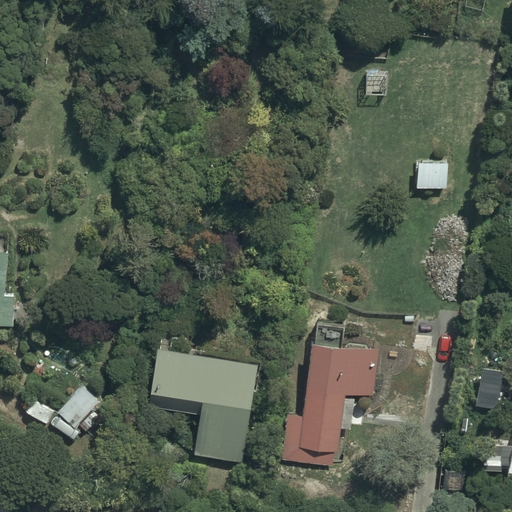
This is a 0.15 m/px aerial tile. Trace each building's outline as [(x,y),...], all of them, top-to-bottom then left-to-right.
[(449,155),(420,154),(419,157),(417,157),(416,165),(418,165),(417,181),(448,183),(449,155)] [(6,287),(9,244),(0,243),(0,319),(13,320),(16,288),(6,287)] [(317,331),(313,331),(303,409),(288,407),(282,455),(333,462),(336,444),(339,445),(342,422),(351,423),(355,389),(373,391),(380,339),(343,335),(346,316),(319,312),(317,331)] [(260,350),(159,334),(149,397),(200,405),(193,450),(243,457),(254,384),(258,384),(261,365),(258,365),(260,350)] [(486,369),(468,366),(463,399),(481,402),(486,369)]
